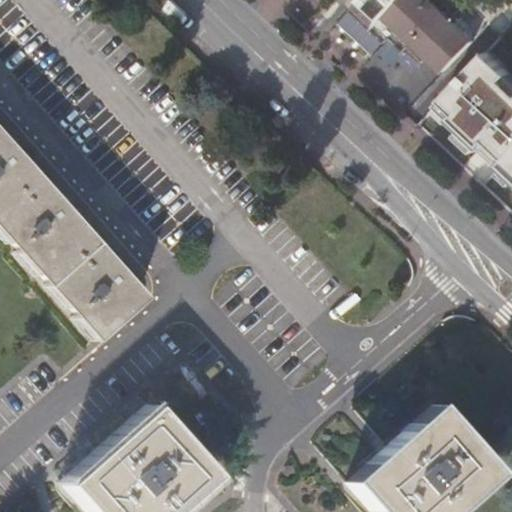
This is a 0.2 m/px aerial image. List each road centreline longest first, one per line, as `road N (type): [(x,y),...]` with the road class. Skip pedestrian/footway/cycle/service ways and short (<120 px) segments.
road 1 (tertiary): [(201,0),(376,165)]
road 2 (tertiary): [(376,165),(455,272),(511,319)]
road 3 (tertiary): [(511,264),(376,165)]
